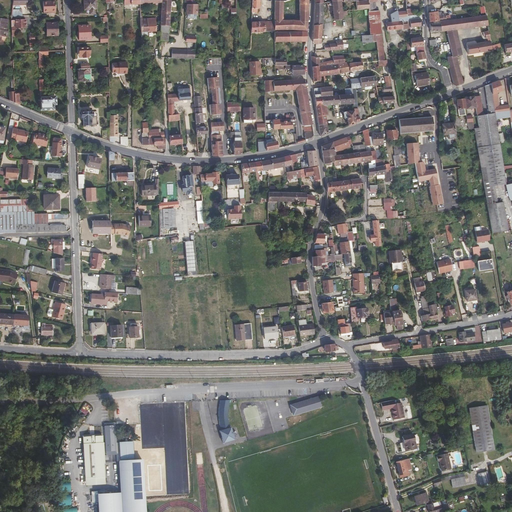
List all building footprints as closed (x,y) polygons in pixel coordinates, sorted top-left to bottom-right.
[(97,8),(96,0),(84,0),(84,8),(86,8),(90,8),(90,12),(90,13),(95,13),(94,8),(97,8)] [(168,41),(170,0),(161,0),(161,1),(162,1),(160,41),(168,41)] [(198,15),(199,4),(197,4),(193,4),(192,0),(187,0),(188,3),(187,14),(198,15)] [(252,0),(252,12),(257,12),(258,8),(260,8),(260,0),(252,0)] [(307,31),(309,15),(309,0),(300,0),(300,21),(283,21),(283,4),(287,4),(287,1),(275,1),(275,21),(275,30),(288,30),(307,31)] [(358,1),(358,0),(344,0),(344,2),(357,2),(357,10),(369,10),(369,3),(369,1),(358,1)] [(55,1),(43,1),(43,11),(48,11),(51,11),(51,12),(56,12),(55,1)] [(342,11),(341,1),(334,2),(335,20),(343,19),(343,16),(348,15),(348,11),(342,11)] [(321,44),(323,10),(329,9),(329,3),(324,4),(315,4),(315,14),(314,31),(313,32),(313,42),(315,45),(318,45),(318,44),(321,44)] [(381,24),(380,12),(380,11),(376,12),(369,12),(372,36),(376,36),(382,35),(381,24)] [(439,17),(438,12),(429,13),(430,23),(441,22),(447,21),(446,17),(439,17)] [(7,30),(9,19),(0,17),(0,41),(1,42),(2,36),(7,37),(8,30),(7,30)] [(412,28),(411,20),(410,17),(408,17),(398,18),(399,22),(392,23),(387,24),(387,31),(412,28)] [(489,26),(488,17),(470,19),(441,23),(442,32),(446,31),(458,29),(489,26)] [(25,27),(25,19),(11,19),(12,33),(16,33),(16,28),(25,27)] [(155,31),(155,19),(140,19),(141,32),(155,31)] [(421,27),(421,19),(420,19),(411,20),(412,28),(421,27)] [(265,32),(265,21),(252,23),(252,33),(265,32)] [(275,30),(275,21),(265,21),(265,32),(275,31),(275,30)] [(58,35),(57,23),(47,23),(47,36),(58,35)] [(442,32),(441,23),(430,24),(431,32),(442,32)] [(91,39),(90,25),(79,26),(79,39),(91,39)] [(463,55),(458,29),(446,31),(448,36),(450,43),(452,56),(452,57),(457,56),(463,55)] [(307,42),(307,32),(275,32),(275,42),(307,42)] [(493,46),(491,32),(483,33),(485,39),(489,39),(490,42),(481,44),(468,46),(470,54),(489,52),(488,47),(493,46)] [(385,61),(382,35),(376,36),(377,42),(378,51),(379,62),(385,61)] [(424,44),(423,41),(423,38),(411,40),(411,49),(416,48),(424,47),(424,44)] [(343,50),(343,46),(343,42),(337,42),(337,45),(330,45),(330,46),(330,51),(333,51),(343,50)] [(426,57),(424,47),(416,48),(417,52),(418,61),(423,60),(425,65),(428,64),(426,57)] [(90,56),(90,48),(79,48),(79,57),(90,56)] [(171,58),(186,59),(187,50),(172,50),(171,58)] [(195,59),(195,51),(187,50),(186,59),(195,59)] [(41,51),(38,51),(39,59),(43,59),(42,55),(48,54),(48,51),(41,51)] [(464,84),(457,56),(452,57),(452,56),(448,57),(449,67),(454,84),(457,86),(464,84)] [(275,57),(264,57),(264,65),(275,65),(276,59),(275,57)] [(334,64),(345,63),(344,57),(334,58),(333,58),(334,62),(320,64),(320,58),(315,57),(312,57),(313,67),(320,66),(321,67),(325,67),(334,65),(334,64)] [(127,72),(127,61),(118,61),(118,62),(112,62),(112,71),(118,71),(118,72),(127,72)] [(261,75),(260,61),(250,61),(251,75),(261,75)] [(369,68),(368,62),(350,64),(350,63),(345,64),(334,65),(325,67),(326,75),(337,74),(369,68)] [(287,65),(286,65),(286,69),(293,69),(294,74),(305,74),(304,66),(293,66),(293,65),(287,65)] [(326,75),(325,67),(321,67),(320,66),(313,67),(313,74),(314,82),(320,81),(320,76),(324,75),(326,75)] [(90,80),(90,68),(81,68),(78,69),(79,81),(90,80)] [(429,84),(428,73),(416,75),(418,86),(429,84)] [(376,76),(361,78),(361,87),(376,86),(377,85),(376,76)] [(208,78),(209,88),(212,88),(219,88),(219,77),(208,78)] [(361,78),(351,79),(352,89),(361,87),(361,78)] [(265,80),(265,119),(273,119),(277,119),(276,90),(298,89),(303,126),(304,126),(312,124),(308,91),(307,86),(305,86),(305,79),(274,81),(274,79),(265,80)] [(500,108),(499,93),(503,92),(501,87),(503,86),(501,81),(492,84),(496,114),(511,112),(510,106),(500,108)] [(497,121),(496,114),(492,84),(486,86),(491,114),(484,115),(478,116),(480,128),(475,128),(484,186),(485,186),(495,184),(506,182),(504,166),(497,121)] [(333,96),(332,87),(320,88),(321,95),(321,97),(333,96)] [(220,104),(219,88),(212,88),(213,104),(220,104)] [(190,99),(190,93),(183,94),(183,89),(182,89),(177,89),(178,94),(167,95),(167,102),(173,101),(190,99)] [(321,97),(323,106),(324,106),(353,103),(352,94),(345,95),(333,96),(321,97)] [(56,104),(55,96),(49,96),(49,98),(40,98),(41,109),(53,108),(53,104),(56,104)] [(202,123),(200,96),(195,97),(194,97),(196,123),(202,123)] [(478,112),(475,97),(465,99),(465,100),(466,109),(466,110),(477,109),(477,113),(478,112)] [(484,112),(481,97),(475,97),(478,112),(484,112)] [(466,109),(465,100),(458,101),(459,110),(466,109)] [(241,102),(227,102),(227,104),(228,115),(228,120),(232,120),(231,111),(238,111),(238,119),(241,119),(241,109),(241,102)] [(213,104),(210,105),(210,115),(221,114),(220,104),(213,104)] [(328,133),(324,106),(323,106),(316,106),(321,136),(328,133)] [(255,119),(254,108),(244,109),(244,119),(251,119),(255,119)] [(96,125),(96,116),(92,116),(92,111),(81,112),(81,117),(83,117),(83,125),(96,125)] [(356,123),(354,111),(343,112),(344,118),(348,118),(349,126),(356,123)] [(511,112),(496,114),(497,121),(511,119),(511,112)] [(433,131),(432,117),(399,120),(400,134),(433,131)] [(281,129),(280,119),(277,119),(273,119),(265,119),(265,124),(266,124),(266,127),(273,127),(273,129),(281,129)] [(297,127),(296,119),(280,119),(281,129),(293,129),(293,127),(297,127)] [(223,130),(223,122),(211,123),(212,131),(223,130)] [(314,131),(312,124),(304,126),(305,133),(314,131)] [(456,134),(455,124),(443,126),(444,136),(456,134)] [(208,133),(208,128),(205,128),(204,126),(196,127),(197,137),(201,136),(201,134),(208,133)] [(25,142),(27,132),(16,130),(17,129),(13,128),(10,139),(25,142)] [(382,145),(382,134),(373,134),(372,128),(368,130),(369,138),(373,137),(373,145),(382,145)] [(222,155),(221,135),(227,134),(226,130),(223,130),(212,131),(211,135),(212,152),(212,155),(222,155)] [(397,140),(397,131),(391,132),(391,130),(387,131),(387,140),(397,140)] [(45,146),(47,136),(44,136),(44,134),(40,133),(40,135),(36,134),(34,133),(31,143),(45,146)] [(181,135),(169,136),(170,145),(182,144),(181,135)] [(334,152),(349,146),(349,145),(356,142),(353,135),(322,146),(324,157),(333,155),(335,155),(334,152)] [(127,145),(128,137),(120,136),(119,145),(127,145)] [(52,137),(52,155),(62,155),(62,138),(52,137)] [(279,148),(278,141),(272,143),(272,139),(266,140),(266,150),(279,148)] [(266,150),(266,140),(258,141),(259,151),(266,150)] [(408,165),(415,164),(419,163),(417,148),(405,150),(408,165)] [(318,165),(316,151),(307,151),(309,166),(318,165)] [(371,151),(360,153),(361,162),(371,161),(373,160),(371,151)] [(360,153),(354,154),(355,163),(357,163),(358,172),(359,173),(362,176),(362,172),(361,162),(360,153)] [(290,155),(284,157),(285,166),(286,172),(294,171),(294,170),(293,168),(292,163),(290,155)] [(334,163),(333,157),(333,155),(324,157),(325,164),(334,163)] [(98,168),(100,158),(89,156),(87,166),(98,168)] [(342,165),(341,156),(336,157),(333,157),(334,163),(334,166),(342,165)] [(262,170),(281,167),(285,166),(284,157),(261,162),(262,170)] [(25,159),(21,159),(21,163),(22,164),(21,179),(30,179),(31,172),(32,164),(30,164),(31,160),(25,159)] [(255,162),(248,163),(249,172),(256,171),(255,162)] [(422,162),(419,163),(415,164),(418,182),(428,180),(436,179),(437,179),(435,169),(424,171),(422,162)] [(385,171),(385,166),(376,167),(377,175),(386,174),(386,179),(391,179),(390,171),(385,171)] [(318,167),(300,170),(301,177),(308,176),(314,175),(314,180),(320,179),(318,167)] [(377,175),(376,167),(370,168),(369,169),(369,176),(377,175)] [(59,174),(59,169),(47,168),(46,177),(61,179),(62,174),(59,174)] [(17,180),(17,171),(5,170),(4,179),(17,180)] [(301,177),(300,170),(294,171),(286,172),(288,179),(292,178),(301,177)] [(134,185),(133,172),(111,173),(111,181),(126,181),(127,185),(134,185)] [(212,174),(200,174),(201,180),(201,186),(213,186),(213,183),(218,183),(218,172),(212,172),(212,174)] [(192,194),(192,185),(193,185),(192,174),(186,175),(186,176),(183,176),(183,184),(182,185),(182,191),(185,191),(185,192),(187,192),(188,195),(192,194)] [(238,183),(238,175),(226,175),(226,184),(238,183)] [(361,188),(360,179),(351,180),(352,189),(361,188)] [(336,182),(328,183),(328,192),(352,189),(351,180),(336,182)] [(159,192),(159,181),(159,183),(155,183),(155,185),(141,185),(141,195),(150,195),(156,195),(156,192),(159,192)] [(509,230),(504,202),(498,203),(495,184),(485,186),(493,233),(505,230),(509,230)] [(432,206),(442,204),(438,185),(437,185),(429,187),(432,206)] [(96,188),(86,188),(86,201),(96,201),(96,188)] [(306,202),(306,194),(306,193),(268,192),(268,200),(268,205),(274,205),(274,201),(286,201),(286,204),(291,204),(291,201),(306,202)] [(314,205),(314,195),(309,195),(306,194),(306,202),(306,204),(314,205)] [(57,208),(57,195),(43,195),(43,208),(57,208)] [(26,208),(26,198),(0,197),(0,211),(2,211),(13,211),(32,211),(32,208),(26,208)] [(253,220),(264,220),(264,207),(253,206),(253,220)] [(174,233),(174,207),(163,208),(159,209),(160,233),(164,233),(174,233)] [(226,222),(238,221),(237,207),(225,208),(226,222)] [(391,211),(391,210),(387,210),(387,218),(398,218),(397,211),(392,211),(391,211)] [(13,231),(13,211),(2,211),(3,231),(13,231)] [(13,211),(13,231),(46,231),(46,222),(46,213),(32,213),(32,211),(13,211)] [(150,225),(149,214),(138,215),(138,225),(150,225)] [(110,226),(110,224),(110,220),(92,220),(93,233),(111,233),(110,226)] [(382,246),(379,220),(373,221),(374,235),(375,242),(376,247),(382,246)] [(48,222),(46,222),(46,231),(64,231),(64,222),(61,222),(60,221),(49,221),(48,222)] [(347,232),(346,223),(339,224),(337,224),(338,233),(347,232)] [(128,235),(131,225),(130,225),(130,226),(110,226),(111,233),(114,233),(122,233),(128,235)] [(263,264),(259,229),(223,232),(227,268),(242,266),(263,264)] [(490,240),(489,229),(476,232),(478,242),(490,240)] [(263,269),(263,264),(242,266),(227,268),(223,232),(214,233),(213,230),(193,232),(194,240),(185,241),(185,242),(139,246),(140,253),(137,254),(139,279),(263,269)] [(324,242),(324,234),(318,234),(317,234),(315,242),(324,242)] [(353,247),(352,240),(350,241),(350,242),(348,242),(340,243),(341,253),(350,252),(350,251),(349,248),(353,247)] [(61,254),(60,242),(52,242),(52,252),(61,254)] [(473,255),(480,254),(479,245),(472,247),(473,255)] [(402,260),(400,249),(389,250),(390,261),(402,260)] [(99,269),(101,253),(92,252),(92,256),(90,256),(90,260),(91,260),(91,263),(90,268),(99,269)] [(351,262),(351,261),(350,259),(350,252),(341,253),(341,257),(344,257),(345,263),(346,263),(346,266),(351,265),(351,262)] [(316,256),(313,256),(313,265),(321,264),(321,262),(328,262),(327,255),(325,255),(316,256)] [(62,270),(61,258),(53,259),(53,265),(54,271),(62,270)] [(473,259),(463,261),(465,268),(474,267),(475,267),(473,259)] [(451,270),(450,263),(450,260),(437,262),(438,267),(442,266),(443,271),(451,270)] [(494,272),(492,262),(479,264),(480,274),(494,272)] [(12,282),(17,274),(8,269),(0,267),(0,278),(6,279),(12,282)] [(28,274),(28,270),(19,267),(18,270),(25,273),(26,281),(29,281),(28,274)] [(222,308),(290,304),(287,271),(220,275),(222,308)] [(428,281),(436,280),(435,271),(426,273),(428,281)] [(365,292),(364,272),(353,273),(354,292),(365,292)] [(110,288),(111,277),(114,277),(114,274),(100,273),(99,287),(103,287),(102,289),(105,289),(105,288),(110,288)] [(34,289),(37,277),(28,274),(29,281),(30,288),(34,289)] [(380,282),(379,274),(374,275),(371,275),(372,281),(372,283),(380,282)] [(198,279),(186,279),(191,347),(203,346),(203,347),(211,347),(211,346),(222,345),(218,278),(198,279)] [(144,311),(166,309),(164,279),(141,281),(144,311)] [(333,292),(332,279),(323,280),(324,293),(333,292)] [(60,295),(64,283),(54,280),(50,292),(60,295)] [(178,348),(188,348),(184,280),(174,280),(178,348)] [(307,289),(307,281),(298,282),(299,290),(307,289)] [(425,291),(424,282),(415,283),(416,291),(420,291),(420,292),(425,291)] [(477,302),(475,289),(465,291),(467,301),(472,300),(472,303),(477,302)] [(103,303),(104,294),(92,293),(91,302),(103,303)] [(395,310),(395,305),(397,304),(395,298),(389,299),(391,311),(392,311),(395,325),(397,324),(397,329),(401,328),(401,324),(402,323),(400,310),(395,310)] [(60,318),(65,303),(54,300),(50,315),(60,318)] [(437,310),(436,304),(431,305),(430,303),(428,304),(430,314),(421,315),(422,320),(437,317),(435,310),(437,310)] [(454,313),(452,305),(445,307),(447,316),(452,315),(452,313),(454,313)] [(358,317),(357,309),(356,306),(350,307),(352,321),(358,321),(358,317)] [(367,316),(366,311),(368,311),(367,307),(357,309),(358,317),(367,316)] [(0,321),(10,322),(11,312),(0,311),(0,321)] [(393,322),(391,311),(384,312),(385,323),(393,322)] [(26,314),(11,312),(10,322),(25,323),(26,314)] [(156,341),(166,341),(165,312),(155,312),(156,341)] [(26,326),(27,314),(26,314),(25,323),(10,322),(10,324),(26,326)] [(138,336),(137,325),(136,325),(136,321),(130,321),(130,325),(129,325),(130,336),(138,336)] [(103,333),(103,322),(91,322),(91,333),(103,333)] [(314,333),(313,323),(299,325),(300,335),(314,333)] [(352,333),(351,324),(347,325),(347,326),(344,326),(344,323),(340,324),(341,334),(352,333)] [(511,331),(511,323),(503,325),(504,333),(511,331)] [(122,336),(121,324),(110,325),(111,336),(122,336)] [(248,340),(246,324),(235,324),(236,341),(248,340)] [(50,333),(51,325),(40,325),(40,333),(50,333)] [(293,325),(281,326),(283,335),(290,335),(291,339),(295,339),(293,325)] [(272,337),(271,327),(263,327),(264,338),(272,337)] [(502,338),(500,328),(485,331),(484,331),(485,341),(487,341),(502,338)] [(433,348),(431,333),(421,335),(422,348),(433,348)] [(477,340),(476,333),(467,334),(468,341),(477,340)] [(400,348),(397,339),(391,340),(392,341),(383,343),(384,349),(393,347),(392,345),(396,344),(397,348),(400,348)] [(321,404),(317,393),(308,396),(308,397),(303,399),(294,402),(294,403),(296,409),(311,406),(311,407),(321,404)] [(403,418),(400,404),(394,405),(393,400),(381,402),(382,410),(391,409),(393,420),(403,418)] [(227,419),(227,414),(226,411),(227,406),(227,401),(225,401),(223,401),(222,404),(218,404),(217,408),(217,412),(217,415),(218,421),(218,423),(219,427),(218,428),(222,440),(233,436),(230,424),(228,424),(228,421),(227,419)] [(494,450),(487,404),(469,407),(476,452),(494,450)] [(104,474),(101,432),(81,434),(85,475),(104,474)] [(415,443),(412,435),(412,434),(401,437),(403,442),(405,450),(413,448),(416,447),(415,443)] [(117,439),(119,458),(123,458),(123,463),(129,463),(129,458),(133,457),(131,439),(117,439)] [(402,453),(413,450),(414,450),(413,448),(405,450),(403,442),(399,443),(402,453)] [(447,453),(438,455),(438,456),(436,456),(437,460),(439,460),(440,464),(449,462),(447,453)] [(120,490),(114,491),(114,511),(136,511),(145,511),(143,485),(141,463),(141,457),(133,457),(129,458),(129,463),(123,463),(123,458),(119,458),(117,458),(120,490)] [(409,474),(405,459),(396,461),(400,476),(409,474)] [(460,480),(459,473),(445,476),(446,482),(460,480)] [(114,511),(114,491),(97,492),(98,511),(114,511)] [(433,502),(432,499),(429,500),(426,492),(415,495),(417,504),(425,501),(426,504),(427,503),(433,502)] [(62,505),(70,505),(70,493),(62,494),(62,505)] [(437,511),(443,510),(440,500),(433,502),(427,503),(429,511),(432,511),(436,511),(435,511),(437,511)]
